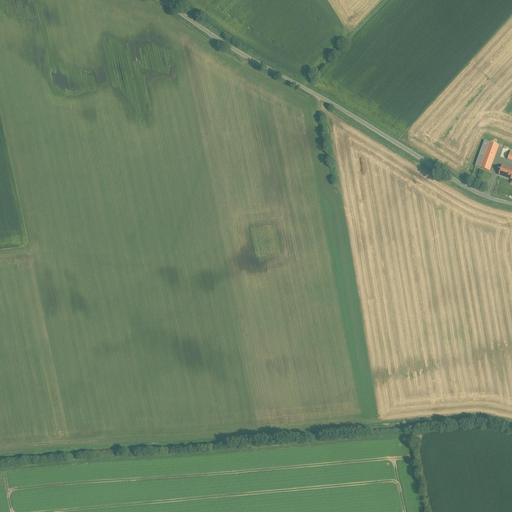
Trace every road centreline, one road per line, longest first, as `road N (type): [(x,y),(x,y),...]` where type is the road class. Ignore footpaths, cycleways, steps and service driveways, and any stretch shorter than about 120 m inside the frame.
road 1 (unclassified): [(511,204),(475,193),(162,0)]
road 2 (track): [(302,87),(387,0)]
